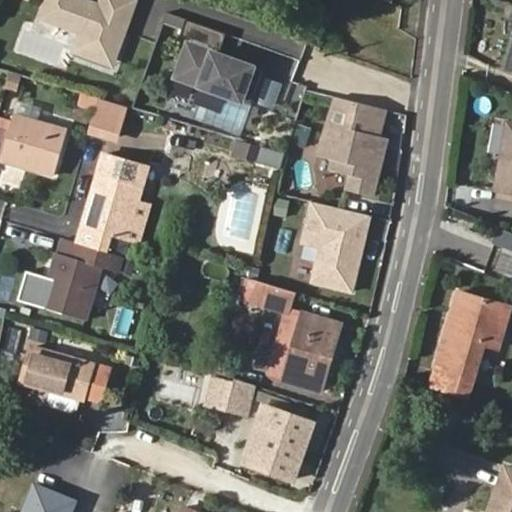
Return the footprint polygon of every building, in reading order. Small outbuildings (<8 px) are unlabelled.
[(112,66),(136,1),(133,0),(102,0),(102,2),(100,6),(84,0),(47,0),(40,18),(80,33),(73,52),(112,66)] [(220,50),(226,33),(166,12),(163,19),(183,27),(179,36),(220,50)] [(262,71),(187,44),(174,78),(250,105),(262,71)] [(16,90),(20,74),(10,71),(5,87),(16,90)] [(283,83),(267,77),(257,104),(273,110),(283,83)] [(336,94),(316,151),(331,154),(329,165),(349,170),(346,184),(374,192),(389,135),(380,133),(377,132),(383,105),(336,94)] [(112,136),(121,104),(105,99),(96,130),(112,136)] [(377,132),(380,133),(386,105),(383,105),(377,132)] [(0,127),(0,160),(51,176),(65,129),(12,114),(7,130),(0,127)] [(496,189),(511,191),(511,123),(508,123),(496,189)] [(233,155),(257,160),(260,145),(236,140),(233,155)] [(262,147),(259,163),(283,167),(286,152),(262,147)] [(82,227),(77,243),(113,254),(118,238),(127,241),(147,170),(102,156),(82,225),(82,227)] [(210,164),(204,179),(221,185),(227,170),(210,164)] [(374,217),(311,202),(301,246),(319,250),(311,285),(356,296),(374,217)] [(511,249),(511,234),(499,229),(494,242),(511,249)] [(113,254),(77,243),(63,239),(59,253),(56,253),(41,304),(87,318),(103,266),(120,270),(123,257),(113,254)] [(98,296),(109,299),(115,272),(104,269),(98,296)] [(293,292),(259,281),(252,302),(269,307),(286,313),(272,356),(285,361),(280,378),(319,390),(339,324),(287,307),(293,292)] [(497,348),(509,306),(457,291),(431,385),(467,395),(481,344),(497,348)] [(267,315),(269,307),(252,302),(250,309),(267,315)] [(92,366),(92,365),(31,347),(20,382),(83,400),(84,396),(99,400),(107,371),(92,366)] [(206,404),(226,410),(234,378),(215,371),(206,404)] [(165,378),(162,397),(194,402),(197,383),(165,378)] [(234,378),(226,410),(249,415),(256,385),(234,378)] [(263,405),(244,462),(294,480),(314,423),(263,405)] [(511,511),(511,472),(506,470),(490,511),(511,511)] [(22,483),(14,503),(24,508),(22,511),(69,511),(73,503),(22,483)]
